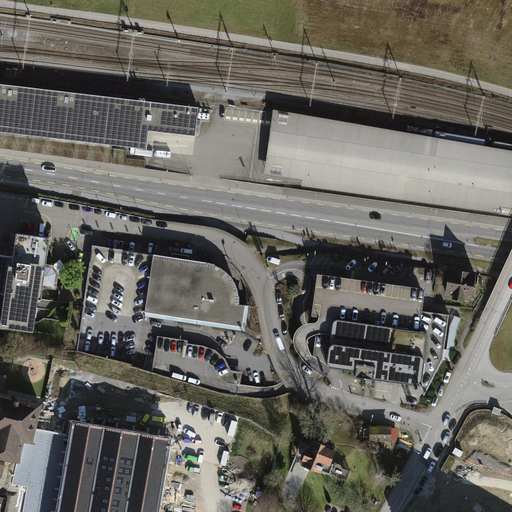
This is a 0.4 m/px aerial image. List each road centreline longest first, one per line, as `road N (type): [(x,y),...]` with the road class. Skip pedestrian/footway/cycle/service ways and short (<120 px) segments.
road 1 (residential): [(438,429),(311,387),(291,370),(259,280),(241,253),(214,237),(0,198)]
road 2 (residential): [(0,3),(324,52),(511,93)]
road 3 (primary): [(0,168),(418,232)]
